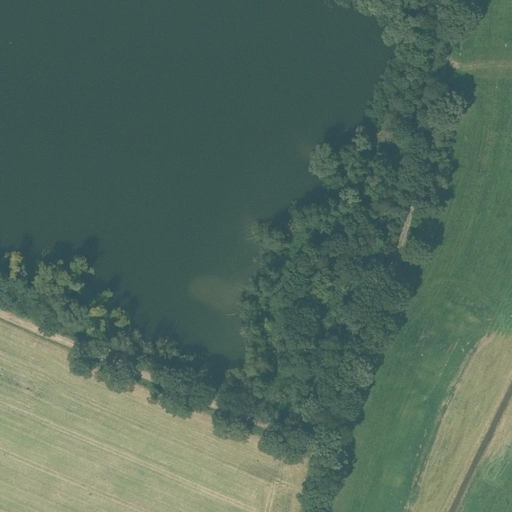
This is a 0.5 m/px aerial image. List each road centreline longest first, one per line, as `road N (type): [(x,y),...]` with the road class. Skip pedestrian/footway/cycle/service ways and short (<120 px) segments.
road 1 (track): [(305,511),(421,179),(450,0)]
road 2 (track): [(322,446),(0,315)]
